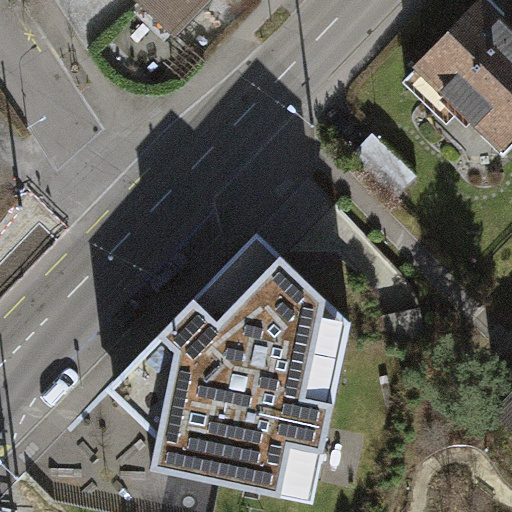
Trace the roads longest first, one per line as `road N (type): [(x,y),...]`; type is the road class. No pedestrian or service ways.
road 1 (tertiary): [(355,0),(130,228)]
road 2 (residential): [(130,228),(0,30)]
road 3 (tertiary): [(0,366),(130,228)]
